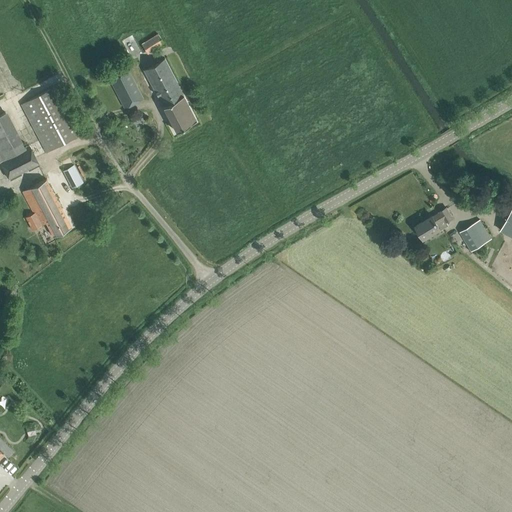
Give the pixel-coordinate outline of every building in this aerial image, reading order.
[(165,44),(158,33),(142,43),(148,54),(165,44)] [(163,59),(143,69),(176,131),(196,120),(163,59)] [(107,74),(125,107),(143,97),(126,65),(107,74)] [(21,104),(46,152),(82,133),(57,85),(21,104)] [(131,118),(134,124),(144,119),(141,113),(131,118)] [(28,146),(2,159),(0,159),(0,161),(8,178),(37,163),(28,146)] [(63,170),(73,188),(83,182),(74,165),(63,170)] [(23,191),(34,212),(25,217),(32,230),(47,222),(54,236),(71,227),(46,179),(23,191)] [(446,221),(453,217),(447,207),(440,211),(440,212),(434,216),(433,215),(416,225),(424,238),(440,228),(441,228),(448,224),(446,221)] [(511,209),(501,229),(511,235),(511,209)] [(461,231),(473,249),(492,238),(480,219),(461,231)]
